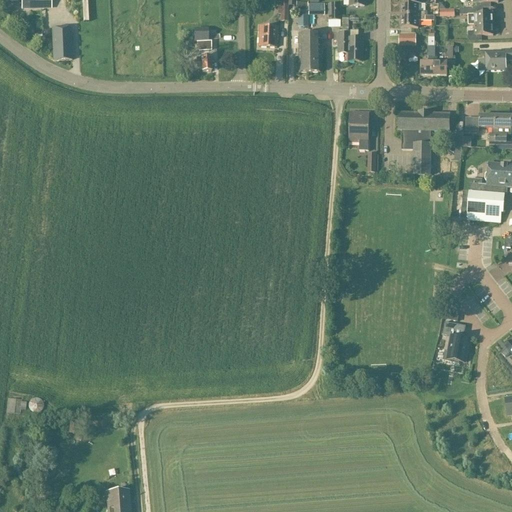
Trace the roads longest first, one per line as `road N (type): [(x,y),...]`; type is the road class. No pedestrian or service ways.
road 1 (tertiary): [(242,86),(74,81),(0,36)]
road 2 (residential): [(511,319),(485,342),(480,381),(487,423),(504,450)]
road 3 (tertiary): [(380,92),(242,86)]
road 4 (tertiary): [(511,95),(380,92)]
